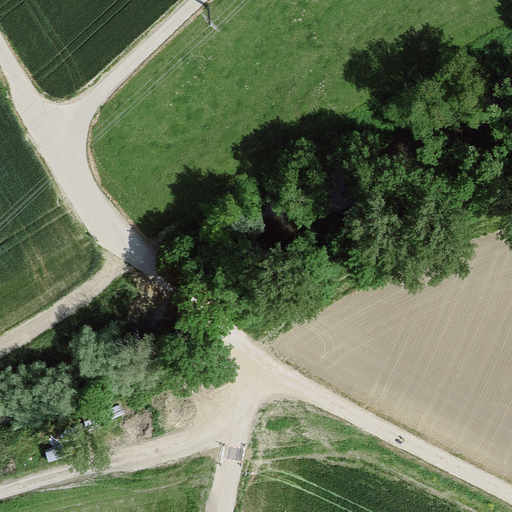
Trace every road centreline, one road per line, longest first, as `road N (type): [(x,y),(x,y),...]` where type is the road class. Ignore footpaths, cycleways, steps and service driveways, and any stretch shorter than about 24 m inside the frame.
road 1 (track): [(511,494),(262,364)]
road 2 (track): [(0,493),(236,424)]
road 3 (track): [(0,46),(102,221),(133,251)]
road 4 (track): [(133,251),(262,364)]
road 5 (track): [(223,511),(236,424),(262,364)]
